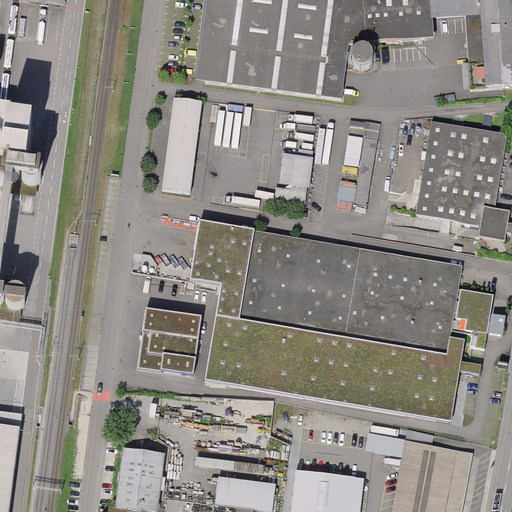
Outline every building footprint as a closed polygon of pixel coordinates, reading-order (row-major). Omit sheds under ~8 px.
[(511,0),(206,0),(197,80),(341,99),(346,44),(434,38),(432,20),(466,17),(471,91),(511,86),(511,0)] [(357,46),(354,49),(352,54),(353,59),(357,63),(361,65),(364,65),(366,64),(370,62),(373,57),(373,52),(371,48),(367,45),(362,44),(357,46)] [(203,103),(175,99),(169,146),(163,191),(191,194),(203,103)] [(23,181),(24,183),(27,185),(30,185),(32,186),(35,185),(37,184),(39,183),(40,182),(42,179),(43,176),(43,173),(43,171),(42,168),(40,167),(41,165),(27,162),(32,120),(6,117),(0,160),(4,161),(2,171),(0,170),(0,181),(12,183),(14,183),(17,182),(18,180),(23,181)] [(380,125),(366,122),(364,137),(378,139),(380,125)] [(506,134),(431,122),(417,214),(479,226),(478,237),(506,242),(508,228),(511,211),(494,208),(506,134)] [(378,140),(365,138),(354,203),(367,205),(378,140)] [(314,158),(284,154),(280,184),(292,185),(291,190),(277,188),(275,200),(305,204),(307,188),(310,189),(314,158)] [(464,267),(200,222),(190,279),(220,284),(203,381),(451,423),(466,332),(487,336),(502,338),(505,323),(505,318),(491,315),(494,297),(460,291),(464,267)] [(13,310),(17,312),(22,311),(27,308),(28,304),(28,299),(25,295),(20,293),(15,293),(11,296),(9,301),(10,306),(13,310)] [(202,317),(147,309),(142,339),(138,368),(193,376),(202,317)] [(466,377),(482,379),(483,370),(467,367),(466,377)] [(5,511),(16,429),(0,427),(0,511),(5,511)] [(402,458),(405,442),(369,434),(366,450),(402,458)] [(461,511),(472,454),(405,442),(402,458),(391,511),(461,511)] [(145,451),(124,449),(116,507),(110,506),(109,511),(157,511),(166,454),(145,451)] [(360,511),(364,479),(296,471),(291,511),(360,511)] [(273,511),(278,486),(220,477),(215,505),(260,511),(273,511)]
